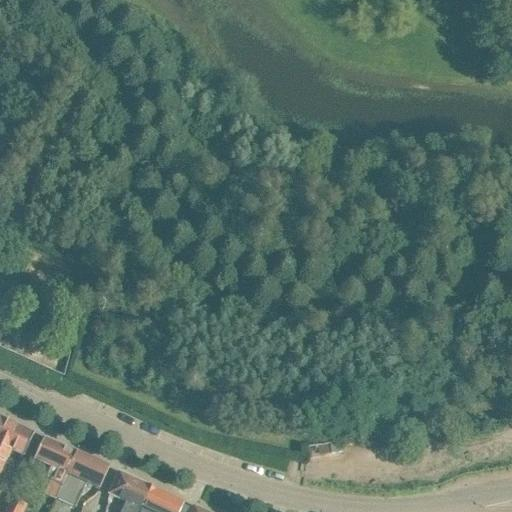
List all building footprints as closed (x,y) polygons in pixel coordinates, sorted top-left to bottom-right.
[(70,307),(74,293),(62,290),(59,304),(70,307)] [(0,472),(11,450),(23,456),(33,435),(0,420),(0,472)] [(57,493),(76,454),(43,439),(33,461),(50,469),(45,479),(50,482),(44,496),(54,501),(55,499),(57,493)] [(98,491),(108,469),(76,454),(55,499),(54,501),(74,510),(85,485),(98,491)] [(139,511),(151,489),(118,474),(108,495),(124,503),(120,511),(139,511)] [(179,511),(183,504),(151,489),(139,511),(179,511)] [(24,511),(27,506),(11,499),(4,511),(24,511)]
